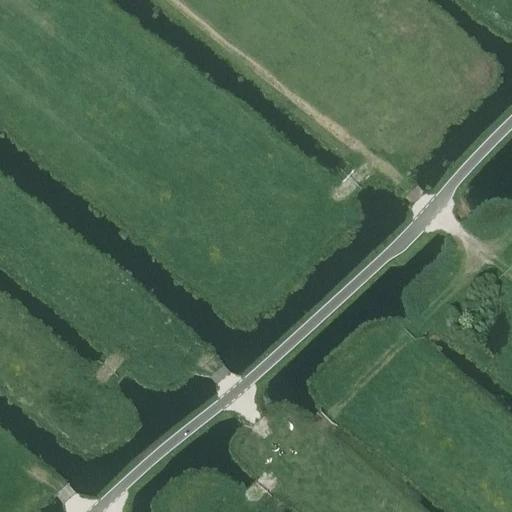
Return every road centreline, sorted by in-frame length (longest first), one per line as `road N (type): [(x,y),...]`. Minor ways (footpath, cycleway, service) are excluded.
road 1 (unclassified): [(94,511),(389,254),(511,125)]
road 2 (track): [(373,163),(173,0)]
road 3 (track): [(431,209),(373,163),(329,206)]
